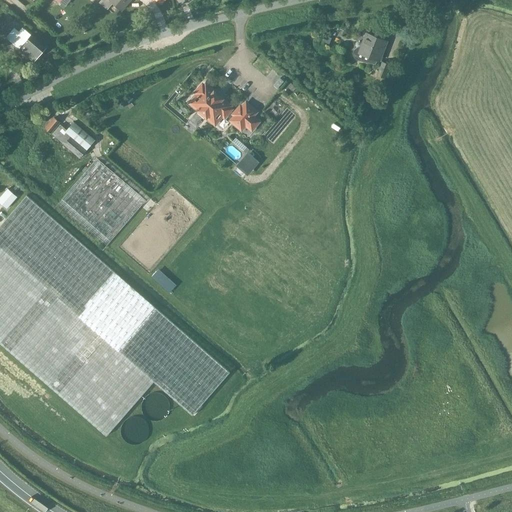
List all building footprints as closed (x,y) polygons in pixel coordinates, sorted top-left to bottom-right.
[(122,10),(130,0),(102,0),(100,3),(108,10),(114,3),(122,10)] [(23,28),(11,43),(30,59),(31,58),(35,61),(46,48),(23,28)] [(379,62),(380,60),(387,41),(365,33),(359,48),(357,48),(356,49),(354,50),(353,51),(352,53),(352,55),(352,56),(353,58),(354,59),(356,60),(367,64),(367,63),(375,65),(376,61),(379,62)] [(384,79),(390,65),(384,63),(378,77),(384,79)] [(201,86),(197,92),(187,104),(214,127),(224,115),(225,116),(226,115),(233,120),(232,121),(240,128),(241,127),(242,128),(246,124),(251,128),(252,127),(253,128),(257,123),(256,122),(257,121),(252,117),(255,113),(254,112),(255,111),(247,104),(246,105),(245,104),(242,108),(240,106),(234,114),(229,109),(230,108),(229,107),(230,106),(223,101),(220,99),(221,98),(215,93),(214,94),(211,91),(212,91),(205,86),(204,87),(203,86),(202,87),(201,86)] [(55,119),(46,129),(51,134),(51,133),(65,145),(65,146),(80,159),(88,150),(87,150),(72,137),(73,136),(67,131),(60,126),(59,127),(57,126),(60,123),(55,119)] [(74,122),(67,131),(73,136),(72,137),(87,150),(95,140),(74,122)] [(232,138),(225,146),(236,156),(243,148),(232,138)] [(249,147),(239,162),(251,171),(261,156),(249,147)] [(146,201),(97,158),(57,204),(106,246),(146,201)] [(10,183),(0,192),(0,195),(9,204),(19,192),(10,183)] [(0,342),(2,344),(107,436),(154,382),(193,415),(230,372),(198,344),(27,195),(0,226),(0,342)] [(168,410),(168,407),(168,405),(167,402),(165,399),(163,397),(161,396),(159,395),(156,395),(153,395),(150,395),(147,398),(145,399),(143,402),(142,405),(142,407),(142,410),(143,412),(144,414),(145,416),(147,418),(149,419),(152,420),(155,420),(157,420),(160,420),(161,419),(164,417),(166,415),(167,412),(168,410)] [(148,432),(148,430),(147,426),(146,423),(144,421),(143,420),(140,418),(138,418),(135,417),(133,418),(131,418),(128,419),(126,421),(125,423),(123,425),(122,428),(122,430),(122,433),(123,436),(126,439),(128,441),(130,442),(134,443),(136,443),(140,442),(142,441),(144,440),(146,438),(147,435),(148,432)]
